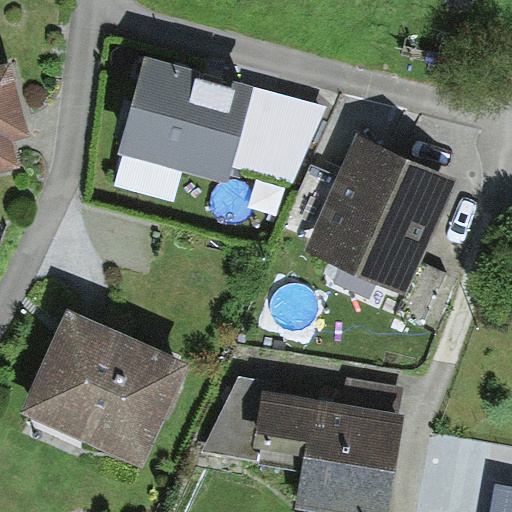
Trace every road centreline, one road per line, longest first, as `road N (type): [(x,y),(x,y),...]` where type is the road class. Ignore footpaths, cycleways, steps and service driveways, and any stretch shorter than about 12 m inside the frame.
road 1 (residential): [(106,0),(130,22),(494,113),(511,136)]
road 2 (residential): [(86,0),(59,169),(0,306)]
road 3 (residential): [(511,170),(438,370)]
